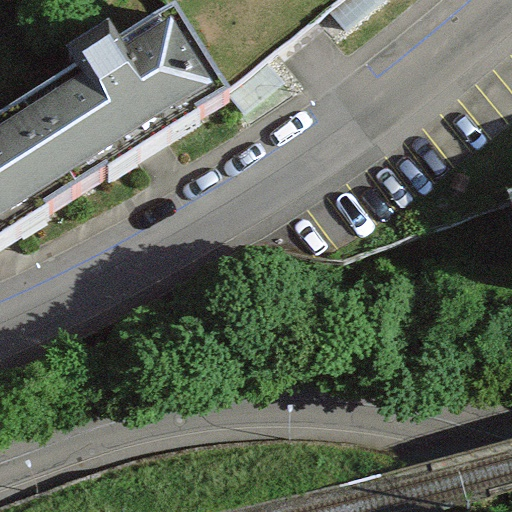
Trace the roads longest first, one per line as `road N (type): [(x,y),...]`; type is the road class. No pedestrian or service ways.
road 1 (residential): [(0,325),(268,184),(409,88),(511,1)]
road 2 (tertiary): [(511,444),(354,401),(257,397),(138,416),(0,463)]
